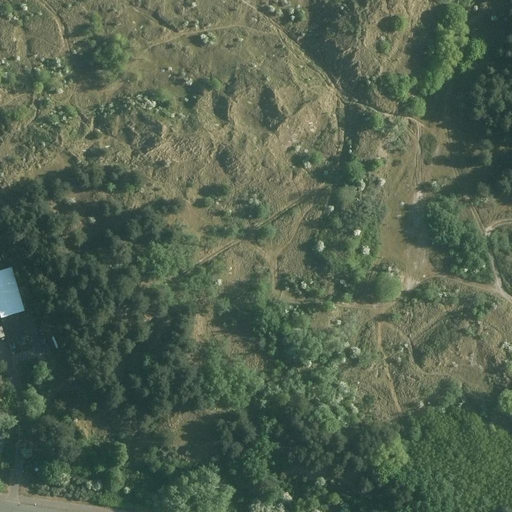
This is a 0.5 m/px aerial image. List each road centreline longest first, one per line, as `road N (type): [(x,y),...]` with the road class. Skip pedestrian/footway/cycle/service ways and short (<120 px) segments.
road 1 (unknown): [(233,0),(325,92),(413,130),(408,339),(417,368),(457,383),(481,420),(486,435),(467,511)]
road 2 (track): [(511,300),(448,156),(442,103),(473,0)]
